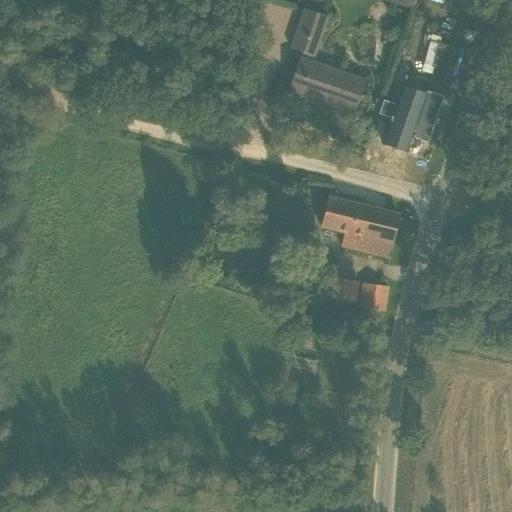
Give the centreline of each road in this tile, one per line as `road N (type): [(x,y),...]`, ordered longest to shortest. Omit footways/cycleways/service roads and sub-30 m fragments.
road 1 (unclassified): [(380,511),(392,362),(440,198)]
road 2 (track): [(0,64),(81,105),(220,141)]
road 3 (unclassified): [(220,141),(440,198)]
road 4 (unclassified): [(440,198),(504,0)]
